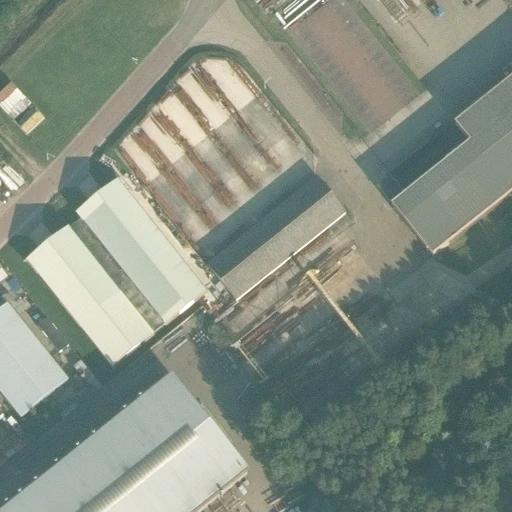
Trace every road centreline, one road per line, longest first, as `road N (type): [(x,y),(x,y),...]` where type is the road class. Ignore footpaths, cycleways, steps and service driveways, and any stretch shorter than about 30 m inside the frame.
road 1 (unclassified): [(0,231),(139,85),(205,0)]
road 2 (unknown): [(372,0),(437,77),(466,78),(511,40)]
